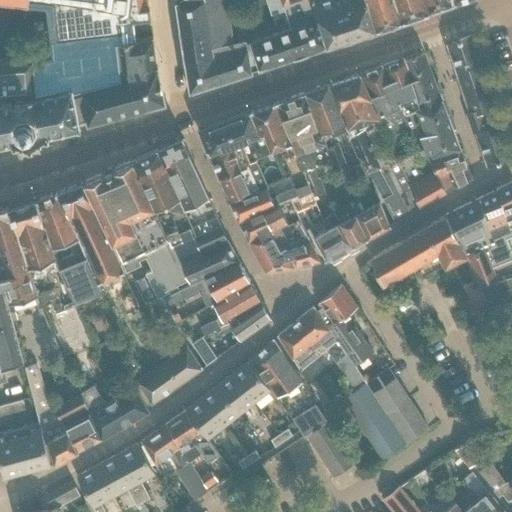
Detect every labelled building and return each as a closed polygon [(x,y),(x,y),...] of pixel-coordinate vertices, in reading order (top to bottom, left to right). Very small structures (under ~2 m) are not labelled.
[(0,59),(0,143),(13,141),(13,144),(27,141),(29,149),(36,147),(34,139),(48,136),(47,134),(80,127),(79,124),(88,121),(88,122),(163,103),(164,102),(165,101),(157,67),(156,67),(153,36),(135,38),(133,20),(151,18),(148,0),(0,0),(28,4),(46,6),(52,55),(34,57),(34,56),(0,59)] [(253,50),(247,53),(246,42),(233,44),(224,0),(176,0),(177,5),(176,5),(190,92),(250,73),(250,72),(326,47),(315,11),(313,7),(293,13),(290,5),(305,0),(280,0),(283,8),(284,7),(287,18),(283,19),(286,31),(251,43),(253,50)] [(364,0),(311,0),(313,7),(315,11),(326,47),(374,31),(364,0)] [(401,22),(393,0),(364,0),(374,31),(401,22)] [(393,0),(401,22),(427,13),(422,0),(393,0)] [(422,0),(427,13),(467,0),(422,0)] [(500,124),(493,103),(486,84),(488,84),(482,65),(480,66),(478,57),(479,57),(476,47),(474,48),(472,41),(472,40),(467,37),(467,38),(462,40),(461,39),(446,44),(487,167),(511,159),(503,135),(506,134),(502,123),(500,124)] [(420,107),(417,109),(421,122),(415,124),(421,141),(453,129),(423,52),(403,58),(420,107)] [(382,65),(359,73),(377,115),(393,108),(402,131),(410,127),(405,112),(417,109),(420,107),(403,58),(382,65)] [(359,73),(329,84),(366,174),(370,172),(396,220),(421,206),(408,184),(395,161),(394,160),(396,159),(377,115),(359,73)] [(353,175),(351,171),(348,170),(338,144),(337,145),(333,136),(347,130),(329,84),(305,92),(325,141),(333,161),(338,174),(336,177),(338,181),(341,183),(351,179),(353,175)] [(309,184),(311,192),(313,197),(325,193),(323,187),(319,178),(317,179),(314,168),(333,161),(325,141),(305,92),(276,102),(292,143),(302,172),(303,171),(309,184)] [(276,102),(250,111),(259,135),(264,133),(272,151),(292,143),(276,102)] [(264,133),(259,135),(250,111),(200,130),(209,153),(240,142),(249,163),(252,166),(257,163),(256,161),(273,153),(272,151),(264,133)] [(424,149),(427,157),(428,159),(460,148),(453,129),(421,141),(424,149)] [(178,198),(194,233),(219,221),(208,197),(199,177),(182,138),(156,150),(178,198)] [(209,153),(219,179),(247,168),(246,164),(249,163),(240,142),(209,153)] [(471,177),(460,148),(428,159),(429,164),(433,170),(446,191),(471,177)] [(424,149),(395,161),(408,184),(422,176),(414,162),(427,157),(424,149)] [(194,233),(178,198),(156,150),(132,161),(156,215),(165,211),(170,213),(179,231),(166,236),(169,243),(172,248),(220,225),(219,221),(194,233)] [(172,248),(169,243),(166,236),(156,215),(132,161),(84,182),(126,272),(131,270),(141,266),(139,261),(146,258),(152,271),(146,274),(158,298),(178,289),(177,286),(189,281),(190,284),(205,277),(205,278),(239,261),(227,240),(220,225),(172,248)] [(269,188),(257,163),(252,166),(249,163),(246,164),(247,168),(219,179),(224,191),(229,202),(260,191),(267,190),(267,189),(269,188)] [(446,191),(433,170),(422,176),(408,184),(421,206),(446,191)] [(511,181),(496,189),(509,225),(511,232),(511,181)] [(84,182),(60,191),(97,283),(123,272),(84,182)] [(309,184),(296,190),(297,196),(298,199),(311,192),(309,184)] [(229,202),(240,223),(275,207),(278,206),(277,205),(291,199),(297,196),(296,190),(295,188),(275,197),(275,198),(272,199),(267,190),(260,191),(229,202)] [(511,232),(509,225),(496,189),(480,197),(493,244),(511,236),(511,232)] [(58,261),(67,286),(73,304),(75,303),(101,291),(97,283),(60,191),(36,200),(54,250),(54,249),(70,243),(75,254),(58,261)] [(297,196),(291,199),(295,209),(301,206),(298,199),(297,196)] [(478,241),(483,239),(487,246),(493,244),(480,197),(445,215),(446,216),(468,256),(480,287),(488,308),(510,302),(504,280),(485,286),(483,280),(488,280),(495,272),(486,248),(481,249),(478,241)] [(36,200),(9,208),(42,306),(66,355),(92,344),(83,326),(73,304),(67,286),(58,261),(54,249),(54,250),(36,200)] [(378,202),(356,214),(368,237),(388,225),(378,202)] [(275,207),(240,223),(250,244),(278,228),(287,224),(278,206),(275,207)] [(62,353),(61,351),(49,325),(42,306),(9,208),(0,209),(0,270),(0,271),(0,279),(2,279),(25,361),(24,361),(40,423),(39,423),(44,442),(50,441),(55,463),(102,439),(89,414),(65,427),(63,422),(87,409),(88,409),(81,394),(54,407),(55,408),(52,409),(37,361),(62,353)] [(355,214),(339,222),(352,246),(368,237),(356,214),(355,214)] [(468,256),(446,216),(371,258),(385,285),(439,254),(446,266),(468,256)] [(285,242),(278,228),(250,244),(266,272),(295,267),(319,262),(307,235),(299,220),(292,224),(301,238),(286,247),(286,248),(282,250),(280,245),(285,242)] [(352,246),(339,222),(314,237),(326,260),(352,246)] [(214,303),(250,281),(239,261),(205,278),(171,295),(170,294),(166,297),(170,306),(185,298),(186,299),(200,292),(207,307),(214,303)] [(0,270),(0,377),(3,377),(1,368),(24,361),(25,361),(2,279),(0,279),(0,271),(0,270)] [(261,299),(250,281),(214,303),(221,318),(202,327),(206,334),(217,329),(218,332),(237,322),(233,314),(261,299)] [(347,353),(354,364),(372,351),(358,330),(357,332),(344,315),(357,306),(341,284),(319,302),(323,305),(316,310),(347,353)] [(471,316),(488,308),(480,287),(467,294),(469,299),(463,302),(471,316)] [(272,318),(262,301),(240,318),(242,322),(234,329),(242,340),(272,318)] [(364,379),(354,364),(347,353),(316,310),(313,307),(278,335),(300,369),(326,349),(336,362),(353,387),(364,379)] [(173,315),(177,323),(181,320),(178,313),(173,315)] [(217,357),(216,357),(202,338),(193,344),(207,365),(217,357)] [(302,382),(273,340),(249,360),(264,382),(277,398),(302,382)] [(188,347),(157,368),(172,389),(202,368),(188,347)] [(232,374),(255,403),(270,391),(248,362),(232,374)] [(172,389),(157,368),(148,375),(163,396),(172,389)] [(373,392),(395,378),(388,368),(367,382),(373,392)] [(239,415),(255,403),(232,374),(217,386),(239,415)] [(163,396),(148,375),(138,381),(152,403),(163,396)] [(380,402),(401,388),(395,378),(373,392),(380,402)] [(366,383),(344,397),(382,459),(406,444),(366,383)] [(87,409),(89,414),(102,439),(148,412),(135,388),(105,405),(93,386),(81,394),(88,409),(87,409)] [(201,398),(224,427),(239,415),(217,386),(201,398)] [(387,412),(408,398),(401,388),(380,402),(387,412)] [(185,410),(206,436),(208,439),(209,439),(224,427),(201,398),(185,410)] [(394,423),(415,408),(408,398),(387,412),(394,423)] [(14,402),(16,411),(25,409),(23,400),(14,402)] [(7,414),(16,411),(14,402),(5,405),(7,414)] [(315,404),(302,413),(307,421),(313,430),(327,421),(321,413),(315,404)] [(400,433),(421,418),(415,408),(394,423),(400,433)] [(208,439),(206,436),(204,437),(200,432),(197,434),(183,413),(165,425),(189,461),(201,453),(209,462),(221,455),(209,439),(208,439)] [(428,429),(421,418),(400,433),(407,443),(428,429)] [(327,421),(313,430),(306,435),(313,445),(334,431),(327,421)] [(44,442),(39,423),(16,429),(27,471),(50,465),(44,442)] [(189,461),(165,425),(142,441),(156,462),(171,453),(180,467),(175,470),(189,491),(186,493),(190,501),(208,489),(207,487),(189,461)] [(0,464),(3,477),(27,471),(16,429),(0,433),(0,464)] [(280,435),(284,441),(292,436),(288,429),(280,435)] [(320,455),(341,441),(334,431),(313,445),(320,455)] [(276,447),(284,441),(280,435),(271,441),(276,447)] [(457,449),(469,467),(484,456),(472,438),(457,449)] [(327,466),(348,452),(341,441),(320,455),(327,466)] [(139,443),(118,454),(144,502),(151,499),(142,482),(156,475),(139,443)] [(248,457),(253,463),(262,457),(257,451),(248,457)] [(355,461),(348,452),(327,466),(334,476),(355,461)] [(144,502),(118,454),(98,465),(115,496),(128,490),(137,506),(144,502)] [(244,469),(253,463),(248,457),(239,463),(244,469)] [(511,480),(507,483),(491,462),(480,472),(500,495),(502,493),(509,500),(511,498),(511,480)] [(115,496),(98,465),(77,476),(96,511),(107,511),(103,503),(115,496)] [(201,477),(207,487),(217,480),(210,470),(201,477)] [(480,500),(466,511),(505,511),(473,473),(465,480),(480,500)] [(33,511),(64,511),(63,506),(81,496),(74,481),(41,498),(44,509),(33,511)] [(414,511),(396,490),(383,500),(393,511),(414,511)] [(466,511),(457,501),(444,511),(466,511)]
